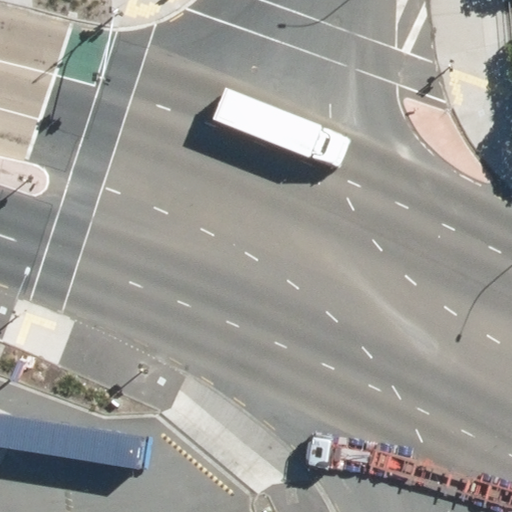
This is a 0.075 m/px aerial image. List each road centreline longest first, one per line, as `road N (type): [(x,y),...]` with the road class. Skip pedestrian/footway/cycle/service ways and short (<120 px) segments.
road 1 (primary): [(394,383),(213,298),(0,215)]
road 2 (primary): [(0,62),(116,98),(333,190)]
road 3 (unclassified): [(394,383),(342,280),(333,190)]
road 4 (primary): [(333,190),(511,274)]
road 5 (residential): [(337,0),(333,190)]
road 6 (primary): [(511,445),(394,383)]
road 7 (unclassified): [(427,511),(394,383)]
